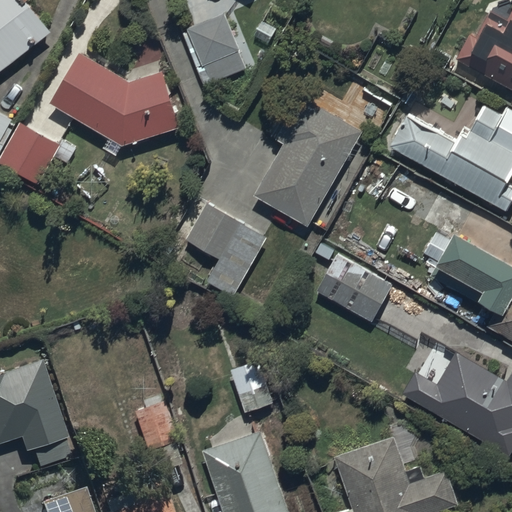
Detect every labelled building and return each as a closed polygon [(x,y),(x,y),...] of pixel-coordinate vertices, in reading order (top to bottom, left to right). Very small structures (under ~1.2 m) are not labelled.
[(0,0),(0,67),(0,68),(54,26),(34,0),(0,0)] [(406,0),(390,27),(425,47),(452,0),(406,0)] [(511,10),(509,16),(491,6),(477,32),(471,29),(458,54),(511,83),(511,10)] [(241,45),(225,8),(187,24),(212,81),(248,66),(239,46),(241,45)] [(131,77),(80,48),(51,96),(110,131),(103,143),(118,152),(125,141),(183,122),(165,66),(131,77)] [(309,223),(364,126),(301,90),(276,133),(285,138),(254,192),(309,223)] [(409,109),(391,140),(509,207),(511,202),(511,191),(504,187),(511,172),(511,104),(508,102),(504,109),(486,99),(472,124),(466,120),(457,136),(409,109)] [(0,139),(14,115),(0,107),(0,139)] [(62,138),(20,117),(0,156),(0,158),(40,180),(62,138)] [(270,234),(206,197),(185,234),(221,255),(209,276),(237,292),(270,234)] [(511,253),(457,224),(431,272),(496,307),(488,321),(511,333),(511,253)] [(336,249),(316,287),(374,318),(394,280),(336,249)] [(416,365),(403,388),(511,451),(511,450),(511,369),(509,375),(458,346),(440,378),(416,365)] [(67,433),(40,355),(0,368),(0,440),(20,434),(24,447),(30,445),(37,465),(71,453),(64,434),(67,433)] [(260,355),(231,365),(246,409),(275,399),(260,355)] [(182,435),(165,395),(133,409),(159,470),(187,458),(178,436),(182,435)] [(292,511),(262,426),(200,447),(223,511),(292,511)] [(396,431),(335,451),(352,504),(326,511),(426,511),(461,501),(449,465),(426,473),(421,460),(407,465),(396,431)] [(110,505),(104,507),(106,511),(175,511),(163,474),(129,485),(130,488),(107,496),(110,505)] [(94,511),(83,479),(42,493),(48,511),(94,511)]
